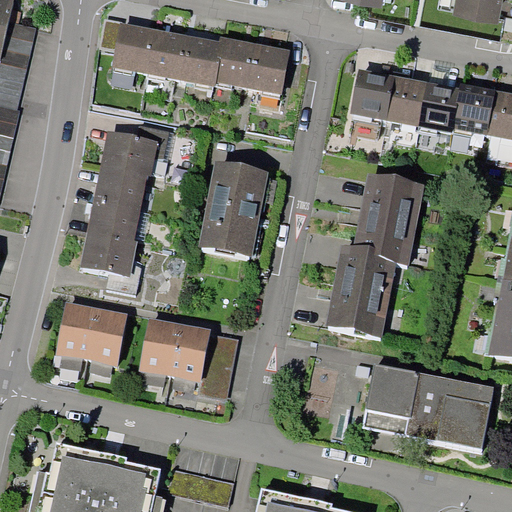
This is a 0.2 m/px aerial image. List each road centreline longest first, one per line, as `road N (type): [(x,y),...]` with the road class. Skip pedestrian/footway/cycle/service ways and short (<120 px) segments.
road 1 (residential): [(251,443),(330,28)]
road 2 (residential): [(8,390),(79,0)]
road 3 (residential): [(8,390),(251,443)]
road 4 (residential): [(251,443),(433,485)]
road 5 (residential): [(511,61),(330,28)]
